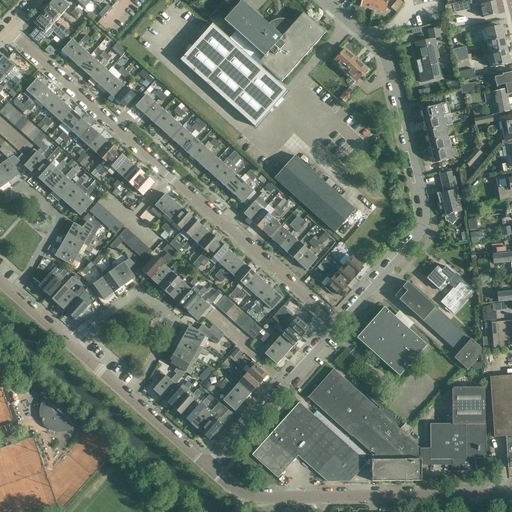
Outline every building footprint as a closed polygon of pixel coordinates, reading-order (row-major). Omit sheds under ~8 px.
[(63,0),(53,0),(50,5),(62,15),(70,6),(63,0)] [(91,0),(71,0),(88,15),(97,5),(91,0)] [(350,0),(347,0),(343,5),(348,10),(354,3),(350,0)] [(362,0),(361,6),(373,9),(375,0),(362,0)] [(388,0),(375,0),(373,9),(385,12),(388,0)] [(404,3),(400,0),(397,0),(391,8),(396,12),(404,3)] [(472,0),(453,5),(453,4),(445,6),(446,15),(474,8),(472,0)] [(269,25),(242,1),(224,21),(236,31),(264,57),(260,62),(263,65),(308,16),(304,13),(294,24),(291,22),(289,21),(287,20),(285,20),(280,20),(278,20),(276,21),(274,22),(270,24),(269,25)] [(484,18),(498,14),(495,2),(481,5),(484,18)] [(62,15),(50,5),(42,14),(54,24),(62,15)] [(220,7),(209,17),(214,22),(225,12),(220,7)] [(80,14),(74,10),(71,14),(76,18),(80,14)] [(54,24),(42,14),(33,23),(45,34),(50,29),(62,40),(66,36),(63,33),(58,28),(54,24)] [(308,16),(263,65),(282,82),(326,33),(308,16)] [(263,65),(260,62),(264,57),(236,31),(229,39),(213,24),(180,60),(217,93),(255,127),(288,91),(285,88),(261,68),(263,65)] [(58,28),(63,33),(66,29),(61,25),(58,28)] [(485,30),(488,42),(505,39),(502,26),(485,30)] [(443,37),(440,27),(428,30),(430,40),(414,43),(418,60),(422,59),(425,72),(419,74),(421,83),(442,78),(437,58),(439,58),(435,39),(443,37)] [(34,30),(30,35),(38,42),(42,38),(34,30)] [(90,38),(71,59),(80,67),(90,55),(82,48),(86,43),(89,46),(94,41),(98,36),(95,33),(90,39),(90,38)] [(61,51),(71,59),(90,38),(86,35),(78,44),(72,39),(61,51)] [(505,39),(488,42),(491,55),(507,51),(505,39)] [(466,47),(454,49),(456,62),(468,60),(466,47)] [(334,61),(342,68),(353,56),(345,49),(334,61)] [(103,59),(109,52),(107,50),(105,52),(104,51),(100,56),(103,59)] [(507,51),(491,55),(494,68),(510,64),(507,51)] [(107,62),(111,58),(113,55),(110,52),(109,52),(103,59),(107,62)] [(90,55),(80,67),(89,75),(99,63),(90,55)] [(4,56),(0,60),(0,69),(8,76),(16,67),(4,56)] [(353,56),(342,68),(349,74),(360,62),(353,56)] [(360,62),(349,74),(356,81),(367,69),(360,62)] [(99,63),(89,75),(98,83),(108,71),(99,63)] [(0,69),(0,85),(3,88),(11,79),(8,76),(0,69)] [(125,70),(121,75),(125,78),(129,73),(125,70)] [(458,73),(460,80),(475,77),(473,70),(458,73)] [(108,71),(98,83),(107,91),(117,79),(108,71)] [(511,72),(502,75),(503,77),(493,79),(494,83),(497,83),(498,86),(511,83),(511,72)] [(20,81),(15,76),(12,80),(17,84),(20,81)] [(117,79),(107,91),(116,99),(126,87),(121,83),(122,81),(119,78),(118,79),(117,79)] [(35,99),(46,87),(36,79),(25,91),(31,96),(24,105),(17,98),(16,98),(13,101),(14,104),(20,110),(23,112),(31,103),(35,99)] [(476,82),(460,86),(462,94),(478,91),(476,82)] [(140,83),(136,88),(140,92),(144,87),(140,83)] [(511,93),(511,83),(498,86),(499,91),(494,92),(497,108),(490,109),(491,114),(510,110),(507,95),(511,93)] [(55,95),(46,87),(35,99),(44,107),(55,95)] [(126,87),(116,99),(125,107),(136,95),(126,87)] [(345,100),(354,91),(349,87),(341,96),(345,100)] [(164,93),(159,98),(163,102),(168,97),(164,93)] [(135,106),(145,115),(156,102),(146,94),(135,106)] [(64,103),(55,95),(44,107),(53,115),(64,103)] [(423,121),(444,116),(450,114),(445,96),(419,102),(419,103),(421,103),(423,109),(421,110),(423,121)] [(156,102),(145,115),(154,123),(164,110),(156,102)] [(182,103),(181,104),(179,102),(178,104),(179,105),(178,107),(174,112),(177,114),(185,106),(182,103)] [(0,112),(1,113),(5,117),(13,107),(8,103),(0,112)] [(35,107),(31,103),(23,112),(24,113),(23,114),(26,117),(35,107)] [(73,111),(64,103),(53,115),(62,123),(73,111)] [(185,106),(177,114),(181,118),(188,110),(185,107),(185,106)] [(13,107),(5,117),(9,121),(18,111),(13,107)] [(164,110),(154,123),(163,131),(173,118),(164,110)] [(18,111),(9,121),(14,125),(23,116),(18,111)] [(82,119),(73,111),(62,123),(71,131),(82,119)] [(494,122),(492,115),(474,119),(475,126),(494,122)] [(511,115),(500,118),(500,122),(498,122),(500,130),(503,130),(511,127),(511,115)] [(23,116),(14,125),(19,129),(27,120),(23,116)] [(46,116),(42,121),(38,126),(41,129),(49,119),(46,116)] [(444,116),(423,121),(426,131),(446,126),(444,116)] [(173,118),(163,131),(171,139),(182,126),(173,118)] [(182,126),(171,139),(180,147),(202,122),(198,118),(195,122),(196,123),(192,127),(191,126),(187,131),(182,126)] [(49,119),(41,129),(45,125),(49,128),(53,123),(49,119)] [(91,127),(82,119),(71,131),(80,139),(91,127)] [(27,120),(19,129),(23,133),(32,124),(27,120)] [(202,122),(180,147),(189,155),(200,142),(196,138),(200,134),(199,133),(203,129),(204,129),(207,126),(203,122),(203,123),(202,122)] [(32,124),(23,133),(28,137),(36,128),(32,124)] [(446,126),(426,131),(429,141),(449,137),(446,126)] [(100,135),(91,127),(80,139),(89,147),(100,135)] [(511,127),(503,130),(504,136),(503,136),(504,142),(511,140),(511,127)] [(36,128),(28,137),(32,141),(41,132),(36,128)] [(41,132),(32,141),(38,146),(42,141),(46,137),(41,132)] [(67,135),(63,140),(67,144),(71,139),(67,135)] [(109,143),(100,135),(89,147),(98,155),(109,143)] [(200,142),(189,155),(198,163),(220,138),(217,135),(210,143),(209,142),(205,146),(200,142)] [(449,137),(429,141),(431,152),(452,148),(449,137)] [(220,138),(198,163),(207,171),(218,158),(210,151),(213,147),(217,150),(224,142),(220,138)] [(37,152),(30,160),(27,158),(23,162),(26,165),(24,166),(34,175),(47,161),(41,156),(49,148),(42,141),(38,146),(40,149),(37,152)] [(118,151),(109,143),(98,155),(103,160),(100,164),(95,169),(99,172),(118,151)] [(511,145),(502,147),(504,157),(511,156),(511,155),(511,145)] [(0,151),(9,159),(0,166),(0,168),(10,182),(20,175),(14,167),(20,161),(3,146),(0,149),(0,151)] [(47,161),(34,175),(43,183),(56,169),(51,164),(58,156),(57,155),(59,153),(60,154),(63,151),(59,147),(54,153),(47,161)] [(452,148),(431,152),(434,164),(454,159),(452,148)] [(470,167),(483,153),(477,148),(464,163),(470,167)] [(85,151),(81,156),(85,160),(89,155),(85,151)] [(127,159),(118,151),(99,172),(102,176),(107,171),(103,168),(107,163),(116,171),(127,159)] [(218,158),(207,171),(216,179),(235,157),(232,154),(224,163),(218,158)] [(235,157),(216,179),(225,187),(236,174),(231,170),(235,165),(235,166),(242,158),(238,154),(236,158),(235,157)] [(296,156),(275,179),(335,232),(356,209),(296,156)] [(56,169),(43,183),(53,191),(65,177),(60,172),(67,164),(70,160),(67,157),(63,161),(56,169)] [(136,167),(127,159),(116,171),(125,179),(136,167)] [(65,177),(53,191),(62,199),(74,185),(70,181),(78,173),(78,172),(81,169),(77,166),(74,169),(73,168),(65,177)] [(134,187),(145,175),(136,167),(125,179),(121,183),(130,191),(134,187)] [(236,174),(225,187),(234,195),(256,170),(252,167),(250,170),(246,175),(245,174),(241,179),(236,174)] [(0,168),(0,188),(10,182),(0,168)] [(256,170),(234,195),(243,203),(254,191),(249,186),(252,181),(253,182),(257,177),(260,174),(256,170)] [(453,177),(452,171),(439,174),(444,193),(440,194),(446,215),(444,215),(446,222),(448,221),(448,223),(449,223),(452,225),(458,219),(455,217),(455,213),(463,211),(457,190),(459,190),(456,176),(453,177)] [(74,185),(62,199),(71,207),(83,193),(79,189),(86,181),(90,176),(86,172),(82,177),(74,185)] [(154,183),(145,175),(134,187),(143,195),(154,183)] [(511,178),(508,179),(505,180),(506,187),(498,189),(500,200),(511,196),(511,178)] [(83,193),(71,207),(81,216),(93,202),(88,197),(95,189),(91,185),(84,193),(83,193)] [(267,196),(263,193),(259,198),(262,201),(267,196)] [(155,206),(164,214),(175,202),(166,194),(155,206)] [(129,198),(124,203),(131,208),(135,203),(129,198)] [(98,202),(90,211),(94,216),(103,206),(98,202)] [(184,210),(175,202),(164,214),(173,222),(184,210)] [(244,214),(253,222),(256,219),(264,210),(254,202),(244,214)] [(103,206),(94,216),(99,219),(107,210),(103,206)] [(280,217),(285,212),(288,208),(285,206),(282,209),(281,209),(276,214),(280,217)] [(107,210),(99,219),(103,223),(111,214),(107,210)] [(151,219),(155,214),(151,210),(147,215),(151,219)] [(193,218),(184,210),(173,222),(182,230),(193,218)] [(264,210),(256,219),(253,222),(262,230),(273,218),(264,210)] [(75,223),(68,235),(94,249),(89,247),(98,231),(94,227),(99,222),(89,213),(82,221),(83,222),(81,227),(75,223)] [(111,214),(103,223),(108,227),(116,218),(111,214)] [(108,227),(112,231),(120,222),(116,218),(108,227)] [(202,226),(193,218),(182,230),(187,235),(179,244),(183,247),(202,226)] [(273,218),(262,230),(271,238),(282,226),(273,218)] [(298,218),(295,222),(291,227),(294,230),(299,225),(298,225),(301,221),(298,218)] [(469,219),(470,229),(479,228),(477,218),(469,219)] [(116,235),(124,226),(120,222),(112,231),(115,234),(116,235)] [(299,225),(294,230),(298,233),(302,228),(302,227),(304,224),(302,222),(299,225)] [(169,226),(165,231),(169,235),(173,230),(169,226)] [(211,234),(202,226),(183,247),(187,251),(191,246),(187,243),(191,238),(200,246),(211,234)] [(282,226),(271,238),(280,246),(291,234),(282,226)] [(127,228),(119,237),(123,241),(131,232),(127,228)] [(472,242),(485,241),(484,230),(471,231),(472,242)] [(131,232),(123,241),(124,241),(127,245),(136,236),(131,232)] [(319,239),(312,246),(316,249),(320,244),(322,245),(329,236),(325,232),(319,239)] [(220,242),(211,234),(200,246),(205,251),(197,260),(200,263),(220,242)] [(291,234),(280,246),(289,254),(300,242),(291,234)] [(94,249),(68,235),(62,245),(78,255),(82,249),(91,254),(94,249)] [(315,235),(313,238),(309,243),(312,246),(319,239),(315,235)] [(136,236),(127,245),(132,249),(140,239),(136,236)] [(123,241),(119,237),(110,246),(115,251),(124,241),(123,241)] [(140,239),(132,249),(136,253),(144,243),(140,239)] [(343,241),(338,247),(346,254),(349,250),(351,248),(343,241)] [(229,250),(220,242),(200,263),(204,267),(208,262),(209,262),(213,258),(218,262),(229,250)] [(300,242),(289,254),(298,262),(309,250),(300,242)] [(505,244),(504,244),(504,242),(492,243),(493,255),(506,253),(506,247),(505,247),(505,244)] [(144,243),(136,253),(141,257),(149,248),(144,243)] [(78,255),(62,245),(56,256),(72,266),(75,260),(80,263),(83,257),(78,255)] [(149,248),(141,257),(145,261),(151,254),(153,251),(149,248)] [(238,258),(229,250),(218,262),(223,267),(219,271),(219,272),(215,276),(218,279),(238,258)] [(309,250),(298,262),(307,270),(318,258),(309,250)] [(154,257),(151,254),(145,261),(148,263),(142,270),(152,279),(164,265),(167,262),(171,257),(167,253),(163,258),(162,258),(159,261),(154,257)] [(511,253),(506,253),(493,255),(494,263),(511,262),(511,253)] [(352,257),(343,266),(355,277),(364,268),(352,257)] [(246,266),(238,258),(218,279),(222,283),(227,278),(223,275),(227,270),(236,278),(246,266)] [(129,259),(114,270),(125,285),(135,278),(130,269),(135,264),(129,259)] [(334,268),(325,260),(322,263),(331,271),(334,268)] [(87,266),(91,270),(95,265),(91,262),(87,266)] [(180,265),(176,262),(172,267),(176,271),(180,265)] [(331,271),(322,263),(322,264),(321,263),(317,267),(322,272),(323,271),(328,275),(331,271)] [(164,265),(152,279),(161,287),(173,273),(164,265)] [(90,278),(87,274),(91,270),(87,266),(82,272),(84,274),(82,276),(86,281),(90,278)] [(106,270),(108,274),(104,277),(115,292),(125,285),(114,270),(111,266),(106,270)] [(245,286),(255,274),(246,266),(236,278),(240,282),(236,287),(237,288),(240,291),(241,290),(245,286)] [(343,266),(335,275),(348,286),(355,277),(343,266)] [(455,289),(448,296),(443,302),(456,313),(474,291),(462,280),(460,282),(454,277),(456,275),(446,267),(442,271),(438,267),(428,279),(441,291),(447,285),(448,286),(450,284),(455,289)] [(190,274),(186,270),(181,275),(185,279),(190,274)] [(38,287),(48,295),(63,278),(58,274),(55,277),(51,273),(38,287)] [(173,273),(161,287),(170,295),(182,282),(173,273)] [(255,274),(245,286),(254,294),(256,291),(264,282),(255,274)] [(63,278),(48,295),(57,304),(80,277),(75,275),(73,277),(72,277),(65,285),(61,282),(63,278)] [(325,287),(335,295),(337,293),(339,295),(348,286),(335,275),(325,287)] [(80,277),(57,304),(66,312),(86,290),(82,287),(78,291),(77,290),(74,293),(70,290),(77,281),(80,278),(80,277)] [(94,284),(103,296),(105,299),(115,292),(104,277),(94,284)] [(199,282),(195,278),(190,284),(194,287),(199,282)] [(182,282),(170,295),(179,304),(192,290),(182,282)] [(264,282),(256,291),(254,294),(259,298),(254,303),(255,304),(251,308),(254,311),(273,290),(264,282)] [(407,282),(395,296),(413,312),(414,311),(422,318),(421,319),(423,321),(435,307),(407,282)] [(208,290),(204,287),(199,292),(203,296),(208,290)] [(86,290),(66,312),(76,320),(88,306),(97,300),(94,296),(89,300),(83,302),(79,298),(81,296),(84,298),(89,293),(86,290)] [(192,290),(179,304),(188,312),(201,298),(192,290)] [(240,291),(236,295),(240,299),(245,294),(241,290),(240,291)] [(273,290),(254,311),(258,315),(262,310),(259,307),(263,302),(272,310),(283,298),(273,290)] [(511,291),(498,293),(499,301),(511,299),(511,291)] [(201,298),(188,312),(198,320),(210,307),(212,304),(213,303),(217,306),(224,297),(221,294),(217,298),(213,295),(209,300),(208,299),(205,302),(201,298)] [(225,296),(224,297),(217,306),(221,310),(230,300),(225,296)] [(230,300),(221,310),(226,314),(234,304),(230,300)] [(234,304),(226,314),(230,318),(239,308),(234,304)] [(357,338),(358,338),(400,375),(429,342),(411,326),(408,328),(384,307),(357,338)] [(481,348),(435,307),(423,321),(459,353),(454,358),(467,370),(471,366),(474,370),(482,370),(483,358),(480,355),(481,348)] [(239,308),(230,318),(235,322),(244,313),(239,308)] [(244,313),(235,322),(239,326),(248,317),(244,313)] [(288,319),(283,315),(280,319),(285,323),(288,319)] [(248,317),(239,326),(244,330),(253,321),(248,317)] [(298,318),(289,327),(301,338),(309,328),(298,318)] [(285,323),(280,319),(277,322),(282,327),(285,323)] [(253,321),(244,330),(249,335),(258,325),(253,321)] [(190,326),(184,337),(200,346),(206,336),(211,339),(217,345),(221,341),(209,331),(209,330),(203,325),(198,331),(190,326)] [(258,325),(249,335),(254,339),(263,329),(258,325)] [(289,327),(281,336),(293,347),(301,338),(289,327)] [(497,328),(486,329),(485,329),(485,337),(482,338),(483,347),(488,347),(488,350),(499,349),(497,328)] [(264,337),(269,341),(272,337),(267,333),(264,337)] [(281,336),(273,345),(285,356),(293,347),(281,336)] [(209,352),(200,346),(184,337),(178,348),(197,359),(201,353),(206,357),(209,352)] [(277,365),(285,356),(273,345),(265,354),(277,365)] [(230,364),(235,369),(240,373),(246,366),(241,361),(240,363),(237,360),(243,353),(237,347),(229,357),(233,361),(230,364)] [(197,359),(178,348),(171,359),(172,360),(171,364),(186,373),(191,375),(193,372),(192,369),(191,369),(193,364),(195,363),(197,359)] [(155,379),(160,383),(153,390),(163,399),(176,384),(186,373),(171,364),(170,364),(177,368),(174,372),(176,374),(171,380),(162,372),(155,379)] [(256,365),(247,374),(259,385),(268,375),(256,365)] [(333,370),(309,397),(352,435),(376,408),(333,370)] [(259,385),(247,374),(240,383),(251,394),(259,385)] [(511,375),(489,377),(494,438),(506,438),(508,469),(511,468),(511,375)] [(243,402),(232,392),(217,379),(214,382),(223,390),(222,391),(228,396),(223,401),(235,412),(243,402)] [(183,385),(180,388),(176,384),(163,399),(172,407),(185,393),(191,386),(187,382),(184,386),(183,385)] [(251,394),(240,383),(232,392),(243,402),(251,394)] [(192,393),(189,397),(185,393),(172,407),(182,415),(194,401),(201,393),(201,392),(203,389),(201,387),(198,390),(197,389),(193,394),(192,393)] [(452,390),(452,424),(430,424),(431,460),(452,460),(452,471),(476,471),(475,459),(487,459),(486,424),(485,424),(485,387),(454,388),(452,390)] [(381,408),(379,410),(408,436),(413,430),(370,392),(367,396),(381,408)] [(80,417),(53,393),(46,401),(44,404),(43,406),(42,409),(42,413),(42,416),(43,418),(43,420),(45,422),(46,424),(48,426),(50,428),(52,429),(54,430),(57,430),(59,430),(62,430),(64,430),(67,429),(69,428),(71,426),(73,424),(73,425),(80,417)] [(206,398),(199,406),(194,401),(182,415),(191,424),(204,409),(211,401),(206,398)] [(200,432),(213,418),(223,406),(219,402),(209,414),(204,409),(191,424),(200,432)] [(314,415),(300,402),(253,455),(278,478),(298,455),(328,482),(350,481),(367,463),(362,459),(366,455),(317,411),(314,415)] [(372,481),(422,480),(422,458),(421,458),(421,447),(408,436),(379,410),(376,408),(352,435),(372,453),(372,481)] [(213,418),(200,432),(210,440),(222,426),(233,414),(229,411),(221,420),(220,419),(218,422),(213,418)]
